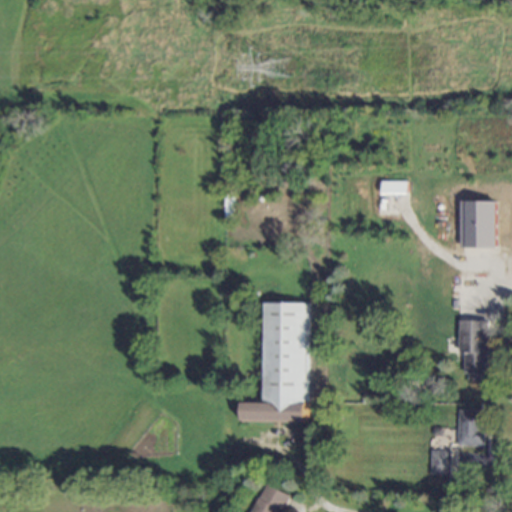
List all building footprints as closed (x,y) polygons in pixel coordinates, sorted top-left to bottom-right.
[(408,182),(383,182),(383,195),(408,195),(408,182)] [(225,218),(235,219),(236,193),(226,192),(225,218)] [(496,249),(497,202),(461,201),(460,248),(496,249)] [(309,304),(267,303),(266,403),(245,403),(244,422),(308,423),(309,304)] [(460,354),(466,354),(465,374),(474,374),(474,381),(488,381),(489,321),(460,321),(460,354)] [(459,446),(484,447),(485,411),(460,410),(459,446)] [(452,475),(452,451),(433,450),(432,475),(452,475)] [(283,511),(291,496),(266,484),(252,511),(279,511),(280,511),(283,511)]
